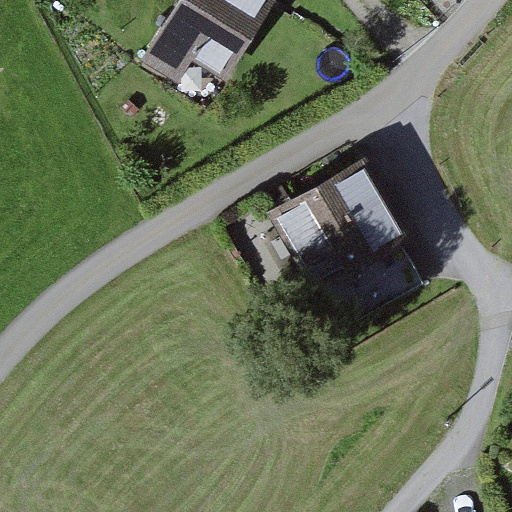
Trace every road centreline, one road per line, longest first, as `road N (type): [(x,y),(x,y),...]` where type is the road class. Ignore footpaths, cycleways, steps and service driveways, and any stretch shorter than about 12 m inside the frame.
road 1 (residential): [(0,366),(18,340),(113,264),(400,108)]
road 2 (residential): [(409,511),(467,443),(496,371),(500,289)]
road 3 (residential): [(500,289),(436,216),(400,108)]
road 4 (residential): [(400,108),(497,0)]
